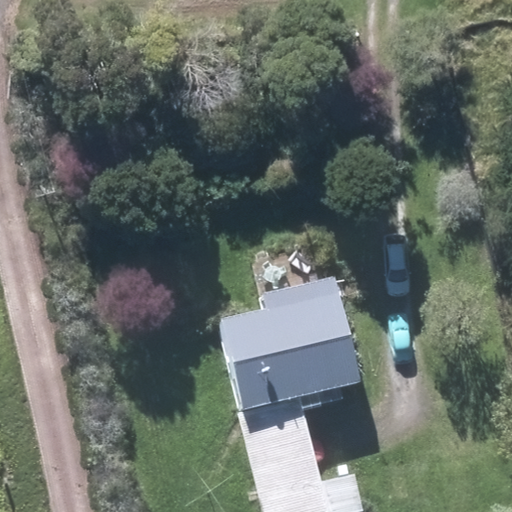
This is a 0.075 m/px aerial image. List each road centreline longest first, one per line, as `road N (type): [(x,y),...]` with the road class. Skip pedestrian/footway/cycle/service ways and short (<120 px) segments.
road 1 (track): [(410,412),(372,29),(380,0)]
road 2 (track): [(71,511),(0,181)]
